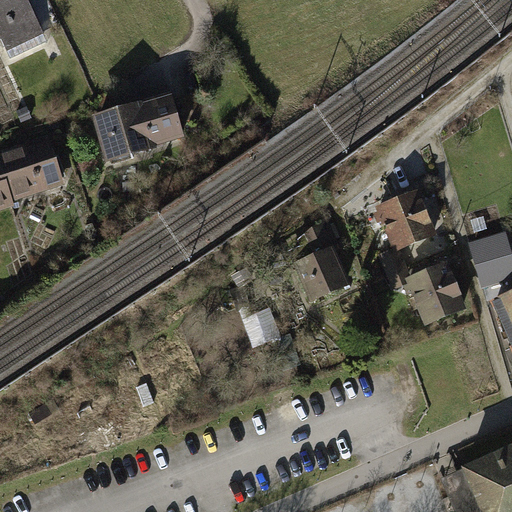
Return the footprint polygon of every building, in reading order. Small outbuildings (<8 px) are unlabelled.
[(26,0),(0,0),(0,29),(9,51),(42,37),(26,0)] [(169,96),(87,114),(98,164),(180,147),(169,96)] [(0,165),(11,198),(44,187),(42,182),(61,176),(50,142),(0,158),(0,165)] [(0,165),(0,206),(12,203),(11,198),(0,165)] [(416,195),(379,208),(395,251),(432,237),(416,195)] [(315,246),(296,256),(314,298),(346,284),(333,249),(338,246),(327,219),(309,233),(315,246)] [(511,262),(505,236),(471,245),(482,285),(511,277),(511,262)] [(444,263),(408,280),(429,324),(464,308),(444,263)] [(511,296),(494,303),(511,345),(511,352),(509,354),(511,361),(511,296)] [(511,511),(511,450),(443,480),(456,511),(511,511)]
